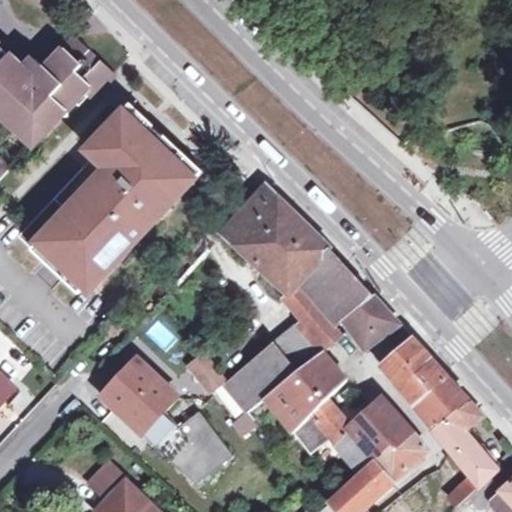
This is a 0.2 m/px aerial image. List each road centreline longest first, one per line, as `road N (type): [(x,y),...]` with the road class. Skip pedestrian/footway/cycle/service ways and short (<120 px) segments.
road 1 (secondary): [(112,0),(372,258),(421,317)]
road 2 (secondary): [(475,267),(197,0)]
road 3 (secondary): [(421,317),(511,416)]
road 4 (residential): [(0,476),(92,389)]
